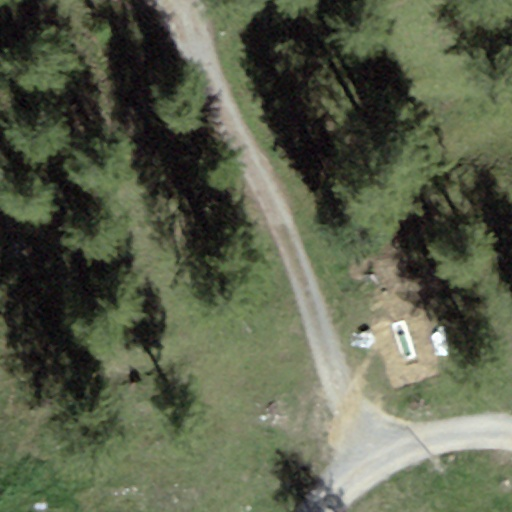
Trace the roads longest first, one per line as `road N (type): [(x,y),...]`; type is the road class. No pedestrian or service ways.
road 1 (track): [(365,457),(272,197),(167,0)]
road 2 (track): [(319,511),(365,457),(428,434),(489,426),(511,432)]
